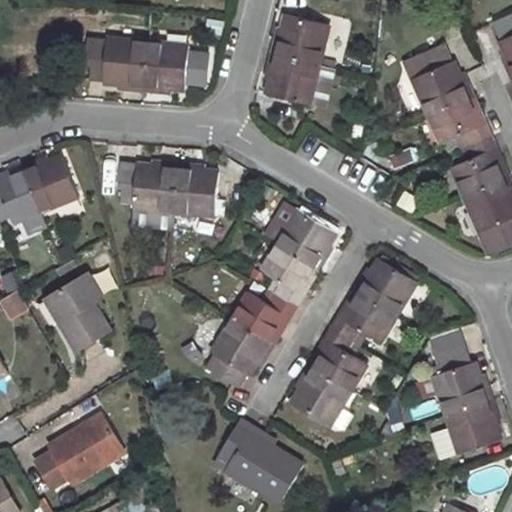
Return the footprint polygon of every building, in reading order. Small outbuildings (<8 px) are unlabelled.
[(275,39),(272,53),(321,65),(331,25),(286,14),(283,28),(280,41),(275,39)] [(511,36),(502,41),(511,62),(511,65),(508,68),(511,77),(511,36)] [(131,85),(130,90),(145,91),(149,41),(109,37),(108,40),(90,38),(87,63),(92,64),(91,78),(105,80),(105,82),(118,84),(131,85)] [(149,41),(145,91),(159,92),(159,87),(172,88),(187,90),(190,45),(149,41)] [(444,47),(406,63),(430,118),(470,100),(475,97),(469,84),(464,86),(459,74),(454,61),(450,63),(444,47)] [(272,53),(268,68),(273,69),(271,80),(267,93),(311,105),(321,65),(272,53)] [(511,62),(507,53),(502,55),(508,68),(511,65),(511,62)] [(268,68),(265,78),(271,80),(273,69),(268,68)] [(464,72),(459,74),(464,86),(469,84),(464,72)] [(475,97),(470,100),(481,125),(486,123),(475,97)] [(470,100),(430,118),(442,144),(457,137),(462,149),(492,136),(486,123),(481,125),(470,100)] [(468,161),(452,168),(464,196),(504,178),(494,153),(499,150),(492,136),(462,149),(468,161)] [(388,155),(392,167),(415,160),(411,147),(388,155)] [(499,150),(494,153),(504,178),(510,175),(499,150)] [(36,161),(23,167),(25,172),(41,213),(79,197),(63,156),(50,162),(38,167),(36,161)] [(47,157),(36,161),(38,167),(50,162),(47,157)] [(133,204),(133,209),(135,209),(134,226),(171,229),(172,213),(175,213),(179,163),(164,162),(164,167),(151,166),(120,163),(117,188),(123,189),(121,203),(133,204)] [(205,170),(194,170),(194,165),(179,163),(175,213),(177,214),(215,217),(215,215),(220,172),(205,170)] [(23,167),(0,175),(0,181),(25,172),(23,167)] [(0,210),(7,208),(13,224),(24,220),(30,234),(47,227),(41,213),(25,172),(0,181),(0,210)] [(504,178),(464,196),(490,255),(511,245),(511,194),(510,192),(511,190),(511,180),(510,175),(504,178)] [(395,203),(412,211),(418,196),(402,189),(395,203)] [(328,257),(324,255),(330,244),(337,233),(287,202),(266,237),(277,244),(316,268),(320,270),(328,257)] [(177,214),(176,228),(181,232),(213,235),(218,232),(220,215),(215,215),(215,217),(177,214)] [(277,244),(262,269),(277,279),(270,290),(298,307),(306,294),(302,291),(316,268),(277,244)] [(330,244),(324,255),(328,257),(335,247),(330,244)] [(363,278),(355,291),(359,294),(397,317),(419,281),(380,258),(373,271),(367,282),(363,278)] [(316,268),(302,291),(306,294),(320,270),(316,268)] [(369,268),(363,278),(367,282),(373,271),(369,268)] [(112,330),(95,304),(105,298),(90,272),(50,295),(64,319),(61,322),(78,350),(112,330)] [(0,303),(9,319),(29,307),(17,288),(0,297),(0,303)] [(249,291),(233,317),(272,340),(287,316),(291,319),(298,307),(270,290),(264,300),(249,291)] [(355,291),(340,315),(345,318),(359,294),(355,291)] [(340,315),(332,328),(360,345),(366,334),(382,343),(397,317),(359,294),(345,318),(340,315)] [(287,316),(272,340),(276,342),(291,319),(287,316)] [(215,354),(207,367),(239,387),(247,374),(250,376),(259,363),(265,353),(269,354),(276,342),(272,340),(233,317),(212,352),(215,354)] [(332,328),(325,340),(330,342),(315,366),(354,389),(369,364),(354,355),(360,345),(332,328)] [(325,340),(311,364),(315,366),(330,342),(325,340)] [(480,376),(476,361),(473,362),(467,346),(438,354),(444,372),(434,376),(447,415),(493,399),(489,385),(484,387),(480,376)] [(265,353),(259,363),(262,366),(269,354),(265,353)] [(302,389),(292,404),(331,427),(354,389),(315,366),(311,364),(304,376),(308,379),(302,389)] [(485,374),(480,376),(484,387),(489,385),(485,374)] [(304,376),(297,386),(302,389),(308,379),(304,376)] [(497,425),(493,414),(498,412),(493,399),(447,415),(451,427),(460,453),(501,439),(497,425)] [(498,412),(493,414),(497,425),(501,423),(498,412)] [(101,415),(76,429),(80,435),(104,420),(101,415)] [(276,445),(252,431),(255,426),(243,419),(217,461),(282,503),(306,464),(276,445)] [(76,429),(49,446),(52,451),(36,461),(52,488),(69,478),(72,483),(124,451),(104,420),(80,435),(76,429)] [(255,426),(252,431),(276,445),(278,441),(255,426)] [(451,427),(431,434),(440,460),(460,453),(451,427)] [(0,511),(22,511),(6,484),(0,487),(0,511)] [(146,489),(103,511),(102,511),(145,511),(156,507),(146,489)]
